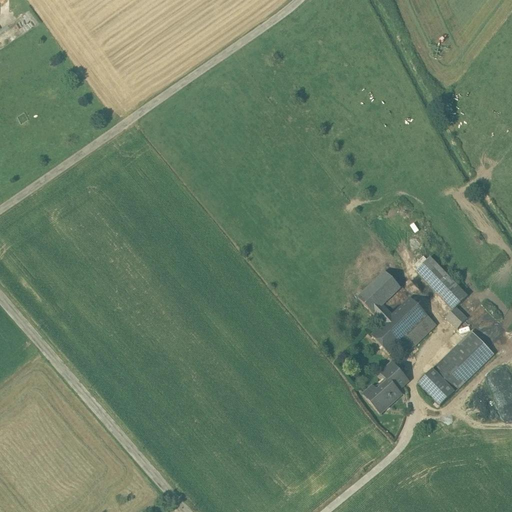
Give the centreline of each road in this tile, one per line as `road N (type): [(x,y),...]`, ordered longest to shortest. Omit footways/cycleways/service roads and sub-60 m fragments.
road 1 (unclassified): [(295,0),(0,211)]
road 2 (unclassified): [(186,511),(0,298)]
